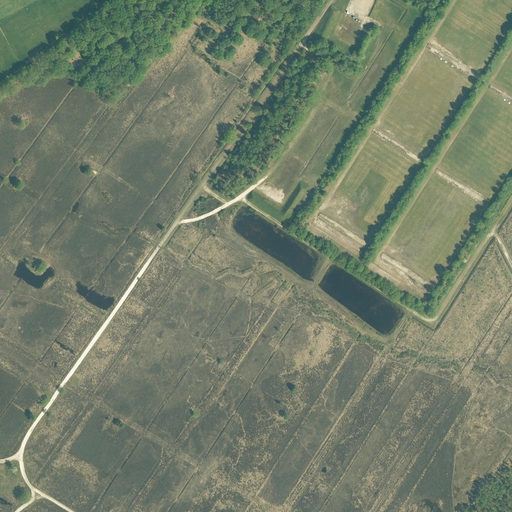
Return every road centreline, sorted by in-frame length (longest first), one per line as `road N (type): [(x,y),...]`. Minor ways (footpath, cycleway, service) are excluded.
road 1 (track): [(0,461),(20,452),(331,0)]
road 2 (track): [(201,184),(228,204),(240,196),(429,319),(489,234),(511,265)]
road 3 (track): [(323,207),(374,239),(511,24)]
road 4 (track): [(511,49),(379,255),(386,266)]
road 5 (track): [(430,38),(317,212),(323,226)]
